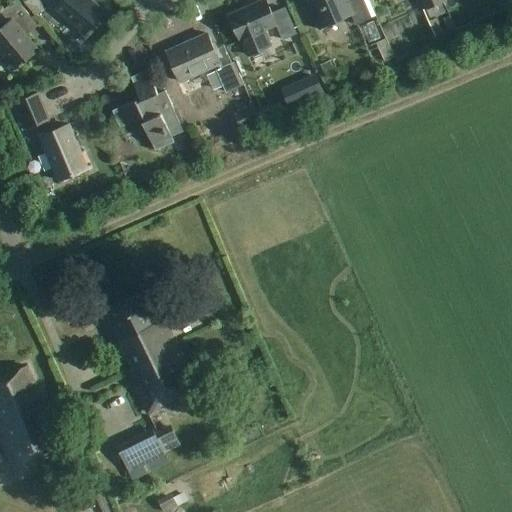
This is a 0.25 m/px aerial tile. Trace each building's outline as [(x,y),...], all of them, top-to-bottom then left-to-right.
[(38,26),(16,0),(1,13),(9,23),(0,31),(0,52),(15,70),(38,50),(26,37),(38,26)] [(22,0),(24,2),(36,16),(45,11),(40,0),(22,0)] [(104,12),(89,0),(57,0),(52,8),(84,35),(104,12)] [(266,0),(263,0),(229,15),(247,56),(272,45),(266,30),(277,26),(283,40),(297,34),(285,8),(272,14),(266,0)] [(372,18),(363,0),(306,0),(320,30),(351,16),(356,26),(372,18)] [(421,0),(430,19),(445,13),(441,3),(444,2),(443,0),(421,0)] [(437,18),(429,22),(435,37),(444,34),(437,18)] [(167,53),(180,81),(180,83),(214,67),(226,93),(243,85),(234,63),(223,68),(208,35),(167,53)] [(394,56),(386,38),(370,45),(372,50),(379,47),(384,60),(394,56)] [(158,94),(148,71),(131,78),(142,101),(138,103),(137,101),(113,111),(120,128),(141,118),(156,151),(174,143),(172,137),(183,132),(166,91),(158,94)] [(51,119),(39,92),(13,103),(14,104),(11,106),(14,112),(17,110),(25,130),(51,119)] [(87,169),(68,125),(40,137),(59,181),(87,169)] [(148,412),(197,389),(159,311),(153,314),(143,293),(106,311),(120,341),(115,344),(122,359),(127,357),(133,368),(128,371),(148,412)] [(0,433),(18,477),(69,457),(54,418),(49,420),(43,403),(47,401),(42,387),(36,389),(27,366),(0,376),(0,433)] [(129,471),(166,454),(153,426),(116,444),(129,471)]
